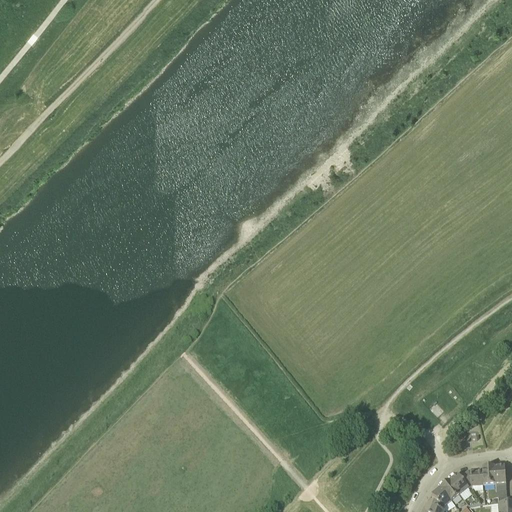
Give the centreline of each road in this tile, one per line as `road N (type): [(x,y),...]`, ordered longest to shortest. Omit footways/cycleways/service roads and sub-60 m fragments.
road 1 (track): [(152,0),(0,154)]
road 2 (track): [(511,297),(468,327),(378,414)]
road 3 (residential): [(414,511),(451,464),(480,455),(511,458)]
